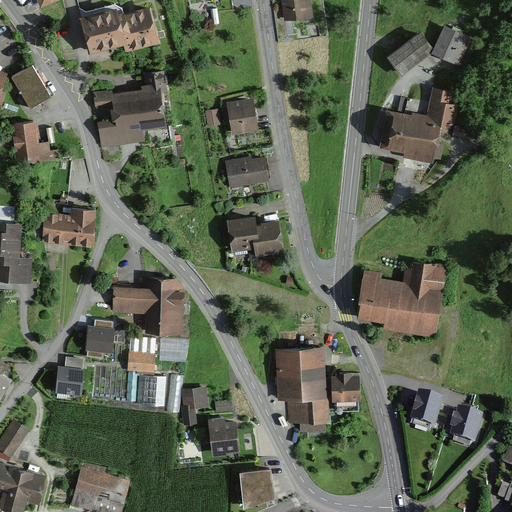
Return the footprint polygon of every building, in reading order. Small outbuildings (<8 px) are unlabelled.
[(281,0),(284,20),(310,17),(308,0),(281,0)] [(120,9),(80,21),(91,55),(122,45),(124,55),(158,44),(147,10),(122,18),(120,9)] [(476,40),(446,27),(434,54),(464,67),(476,40)] [(422,34),(390,58),(403,75),(434,50),(422,34)] [(112,118),(97,121),(101,147),(145,140),(143,127),(167,123),(162,92),(168,91),(164,66),(143,70),(146,82),(141,83),(142,87),(113,91),(112,87),(93,90),(95,106),(108,104),(108,108),(110,108),(112,118)] [(32,68),(14,79),(30,108),(49,97),(32,68)] [(460,94),(433,90),(429,117),(388,110),(382,147),(406,151),(405,159),(435,164),(440,131),(454,133),(460,94)] [(251,99),(226,104),(233,135),(257,130),(251,99)] [(218,108),(205,110),(208,126),(221,123),(218,108)] [(36,122),(11,125),(16,164),(60,158),(59,151),(51,152),(50,143),(39,144),(36,122)] [(68,148),(59,152),(63,159),(71,156),(68,148)] [(250,157),(225,161),(230,188),(267,181),(263,158),(251,161),(250,157)] [(71,218),(46,216),(43,243),(91,246),(94,212),(71,210),(71,218)] [(234,247),(255,243),(254,235),(258,235),(256,222),(254,215),(230,219),(234,247)] [(278,218),(256,222),(258,235),(254,235),(255,243),(257,251),(282,247),(278,218)] [(0,280),(28,281),(28,260),(18,260),(19,225),(0,224),(0,280)] [(380,275),(365,273),(359,318),(384,322),(384,329),(438,336),(447,265),(409,261),(406,286),(379,283),(380,275)] [(147,290),(113,289),(113,313),(148,314),(148,333),(185,334),(186,289),(175,280),(147,279),(147,290)] [(112,328),(90,327),(89,347),(111,349),(112,328)] [(322,349),(278,350),(280,401),(290,400),(291,422),(303,422),(303,431),(325,430),(322,349)] [(156,356),(130,355),(129,372),(155,373),(156,356)] [(84,369),(62,368),(61,391),(83,392),(84,369)] [(0,398),(10,381),(0,375),(0,398)] [(358,376),(332,377),(334,406),(360,405),(358,376)] [(141,404),(156,405),(156,400),(164,400),(164,388),(168,388),(168,378),(142,377),(141,404)] [(172,412),(182,412),(180,380),(171,381),(172,412)] [(206,389),(181,393),(186,425),(196,423),(194,408),(208,406),(206,389)] [(413,405),(416,394),(404,390),(401,401),(413,405)] [(443,403),(419,395),(410,422),(434,430),(443,403)] [(232,401),(218,404),(219,410),(233,407),(232,401)] [(485,416),(460,408),(450,437),(476,445),(485,416)] [(225,415),(208,417),(213,454),(227,452),(227,451),(241,449),(236,417),(225,419),(225,415)] [(29,431),(17,423),(0,446),(0,449),(11,457),(29,431)] [(44,477),(0,466),(0,492),(3,493),(0,507),(0,509),(12,511),(21,511),(23,503),(37,506),(44,477)] [(271,466),(240,469),(244,505),(276,495),(271,466)] [(120,511),(128,480),(81,469),(73,505),(102,511),(120,511)]
